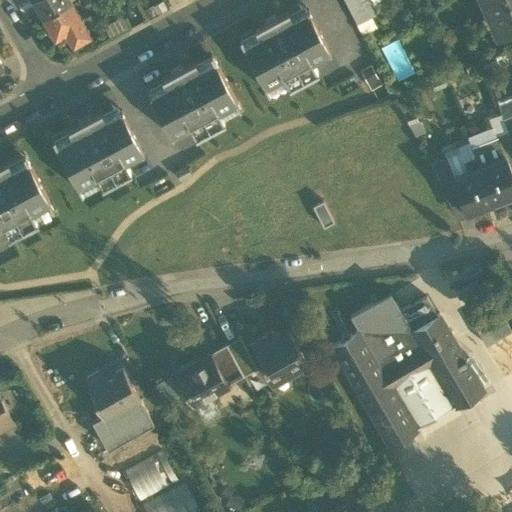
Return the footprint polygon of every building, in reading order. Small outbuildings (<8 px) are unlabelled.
[(71,0),(70,0),(34,0),(44,16),(71,0)] [(55,35),(66,28),(81,20),(82,19),(71,0),(44,16),(55,35)] [(344,0),(349,9),(362,3),(360,0),(344,0)] [(511,0),(486,0),(491,11),(511,1),(511,0)] [(511,1),(491,11),(501,35),(511,29),(511,1)] [(368,15),(362,3),(349,9),(356,21),(368,15)] [(308,8),(290,18),(312,60),(331,50),(308,8)] [(318,71),(312,60),(290,18),(286,11),(255,27),(256,29),(259,35),(243,44),(265,85),(283,75),(287,82),(290,87),(318,71)] [(89,32),(81,20),(66,28),(69,34),(73,41),(89,32)] [(66,28),(55,35),(59,41),(69,34),(66,28)] [(240,38),(243,44),(259,35),(256,29),(240,38)] [(397,77),(412,70),(397,37),(381,45),(397,77)] [(212,53),(195,62),(198,68),(215,59),(212,53)] [(164,76),(168,84),(190,126),(196,137),(225,121),(222,116),(219,110),(237,100),(215,59),(198,68),(195,62),(194,60),(164,76)] [(283,75),(265,85),(268,92),(287,82),(283,75)] [(171,135),(190,126),(168,84),(149,93),(171,135)] [(499,104),(503,115),(509,130),(511,129),(511,102),(511,99),(499,104)] [(219,110),(222,116),(241,106),(237,100),(219,110)] [(103,118),(125,160),(144,150),(121,108),(103,118)] [(125,160),(103,118),(99,110),(68,127),(69,129),(72,135),(56,144),(78,185),(97,175),(100,182),(102,186),(131,171),(125,160)] [(471,142),(473,148),(498,139),(500,142),(511,138),(509,130),(503,115),(491,119),(494,128),(469,137),(471,142)] [(53,138),(56,144),(72,135),(69,129),(53,138)] [(507,158),(511,171),(511,138),(500,142),(506,158),(507,158)] [(473,148),(480,166),(492,161),(493,163),(506,158),(500,142),(498,139),(473,148)] [(468,171),(480,166),(473,148),(471,142),(445,152),(449,162),(455,178),(468,173),(468,171)] [(343,189),(331,196),(351,234),(427,195),(407,157),(395,164),(393,159),(342,186),(343,189)] [(492,161),(480,166),(493,199),(511,191),(511,171),(507,158),(506,158),(493,163),(492,161)] [(0,219),(3,226),(9,236),(38,221),(32,210),(51,200),(28,159),(11,168),(7,160),(0,163),(0,219)] [(434,168),(446,200),(461,194),(454,178),(455,178),(449,162),(434,168)] [(467,210),(493,199),(480,166),(468,171),(468,173),(455,178),(454,178),(461,194),(467,210)] [(81,192),(100,182),(97,175),(78,185),(81,192)] [(226,214),(213,221),(234,260),(309,220),(290,183),(278,189),(275,184),(224,211),(226,214)] [(334,220),(323,198),(312,204),(323,225),(334,220)] [(390,289),(350,313),(359,327),(360,326),(385,369),(423,347),(411,328),(437,312),(426,294),(400,307),(390,289)] [(499,307),(474,322),(486,343),(511,328),(499,307)] [(331,343),(390,443),(418,427),(417,424),(392,382),(430,360),(455,402),(456,405),(485,388),(440,311),(437,312),(411,328),(423,347),(385,369),(360,326),(359,327),(331,343)] [(262,360),(272,380),(291,369),(292,370),(305,363),(304,362),(307,361),(299,346),(300,346),(287,323),(275,330),(273,328),(252,340),(263,360),(262,360)] [(240,334),(227,341),(244,372),(257,365),(240,334)] [(244,372),(227,341),(209,350),(211,353),(227,382),(244,372)] [(177,368),(195,400),(212,391),(227,382),(211,353),(195,362),(193,359),(177,368)] [(392,382),(417,424),(455,402),(430,360),(392,382)] [(95,398),(104,414),(140,395),(123,365),(104,375),(99,367),(86,374),(91,383),(90,383),(97,397),(95,398)] [(212,391),(195,400),(200,408),(216,399),(212,391)] [(0,425),(12,419),(0,394),(0,425)] [(140,395),(104,414),(115,435),(151,416),(140,395)] [(101,443),(115,435),(104,414),(90,422),(101,443)] [(139,497),(177,478),(163,448),(124,467),(139,497)] [(142,501),(147,511),(190,511),(200,507),(184,478),(142,501)] [(322,511),(349,511),(343,500),(322,511)]
